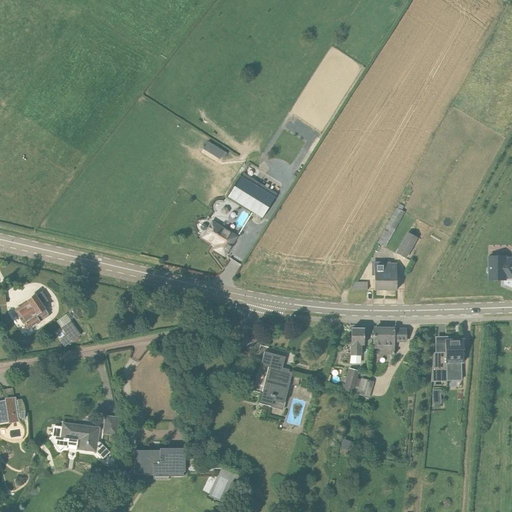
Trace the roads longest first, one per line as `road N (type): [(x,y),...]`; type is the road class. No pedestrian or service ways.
road 1 (residential): [(0,367),(234,325),(257,315),(266,300)]
road 2 (tertiary): [(266,300),(0,239)]
road 3 (tertiary): [(511,307),(349,310),(266,300)]
